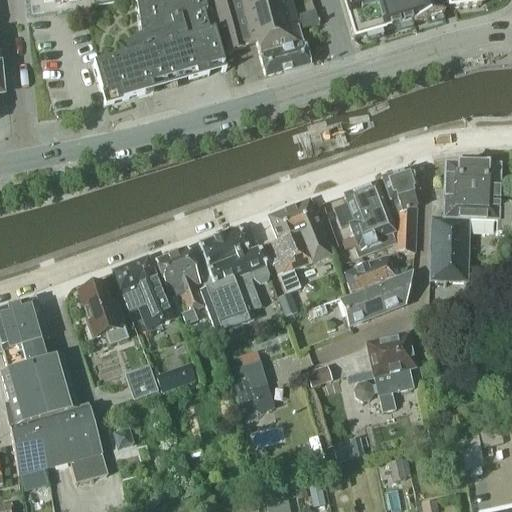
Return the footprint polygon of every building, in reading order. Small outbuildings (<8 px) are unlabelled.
[(206,11),(203,0),(134,0),(141,37),(138,38),(134,39),(130,42),(127,45),(125,49),(125,53),(126,57),(92,66),(104,108),(152,94),(150,86),(162,83),(164,88),(174,85),(173,80),(185,77),(187,84),(207,78),(205,71),(222,66),(213,33),(209,34),(203,12),(206,11)] [(289,0),(213,0),(229,55),(257,48),(265,80),(266,82),(309,71),(308,68),(299,33),(318,27),(314,13),(295,18),(289,0)] [(340,0),(353,42),(382,33),(381,33),(412,23),(413,25),(443,16),(441,10),(447,8),(447,10),(479,7),(478,0),(340,0)] [(499,169),(444,167),(442,222),(430,221),(428,284),(466,286),(468,222),(495,223),(495,237),(511,237),(511,205),(498,205),(499,169)] [(390,209),(386,210),(391,221),(394,247),(395,255),(413,256),(417,202),(414,194),(418,192),(410,170),(382,180),(390,209)] [(359,260),(394,247),(391,221),(386,210),(385,211),(375,186),(343,198),(353,225),(348,227),(359,260)] [(329,257),(308,203),(269,219),(278,243),(266,247),(285,297),(300,292),(292,272),(319,261),(318,261),(329,257)] [(248,254),(238,232),(200,246),(216,289),(201,295),(217,338),(255,324),(251,315),(261,311),(250,284),(252,283),(258,288),(266,286),(267,280),(264,271),(265,270),(257,250),(248,254)] [(155,264),(157,271),(169,299),(179,295),(187,316),(181,318),(185,329),(196,324),(192,314),(204,309),(196,287),(200,285),(188,252),(155,264)] [(169,299),(157,271),(152,273),(147,260),(111,275),(121,303),(123,302),(127,314),(138,309),(147,332),(177,320),(169,299)] [(392,280),(385,261),(343,277),(349,295),(392,280)] [(401,309),(409,277),(339,304),(349,329),(401,309)] [(109,308),(101,286),(76,295),(77,297),(74,297),(78,307),(80,307),(87,324),(84,325),(90,341),(103,337),(107,349),(126,342),(114,306),(109,308)] [(296,317),(289,297),(277,301),(283,321),(296,317)] [(34,346),(44,343),(32,302),(7,309),(18,350),(18,351),(24,369),(26,368),(43,422),(32,425),(44,474),(67,467),(72,487),(104,478),(98,457),(99,457),(85,409),(75,411),(60,358),(39,364),(34,346)] [(16,482),(44,474),(32,425),(43,422),(26,368),(24,369),(18,351),(18,350),(7,309),(0,311),(0,352),(6,372),(0,374),(0,375),(6,405),(5,422),(16,482)] [(412,372),(405,338),(366,347),(375,388),(371,389),(364,385),(356,387),(352,394),(354,402),(360,406),(369,404),(373,397),(377,397),(377,400),(378,399),(381,416),(393,414),(389,397),(410,392),(406,373),(412,372)] [(266,388),(259,365),(229,374),(242,421),(259,416),(252,392),(266,388)] [(306,376),(311,391),(331,384),(326,369),(306,376)] [(157,396),(148,370),(123,378),(132,404),(157,396)] [(171,374),(155,380),(161,397),(177,391),(171,374)] [(118,433),(124,477),(154,472),(147,428),(118,433)] [(502,446),(498,431),(478,436),(482,451),(502,446)] [(483,470),(477,439),(457,443),(462,474),(483,470)] [(362,459),(358,441),(348,443),(349,445),(331,449),(335,465),(362,459)] [(319,466),(316,452),(298,457),(301,471),(319,466)] [(409,478),(406,461),(388,465),(392,485),(405,482),(404,479),(409,478)] [(260,486),(282,480),(280,471),(257,477),(260,486)] [(329,495),(341,493),(339,483),(327,485),(329,495)] [(313,510),(325,508),(321,487),(308,490),(313,510)] [(297,502),(308,499),(305,491),(295,493),(297,502)]
